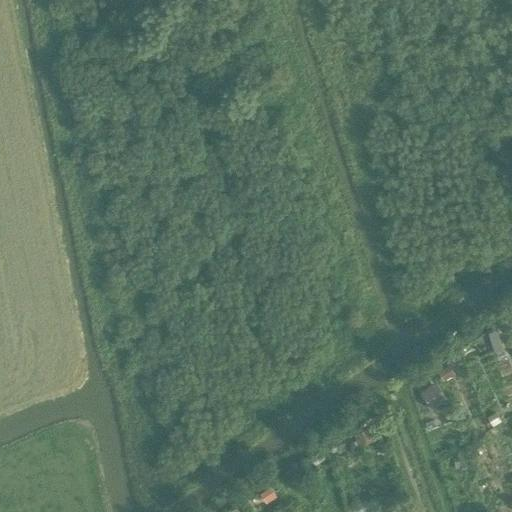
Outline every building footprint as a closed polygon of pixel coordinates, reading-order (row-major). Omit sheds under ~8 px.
[(500,339),(491,341),(495,353),(503,350),(500,339)] [(448,367),(439,372),(444,380),(452,375),(448,367)] [(436,383),(422,393),(433,408),(446,398),(436,383)] [(496,413),(488,418),(494,426),(501,421),(496,413)] [(372,429),(356,434),(360,446),(376,440),(372,429)] [(329,446),(328,450),(332,453),(337,451),(337,446),(333,444),(333,443),(329,445),(329,446)] [(481,448),(474,452),(477,457),(484,453),(481,448)] [(321,451),(311,458),(316,464),(325,458),(321,451)] [(466,457),(455,459),(457,469),(468,467),(466,457)] [(271,488),(262,494),(267,502),(277,496),(271,488)]
